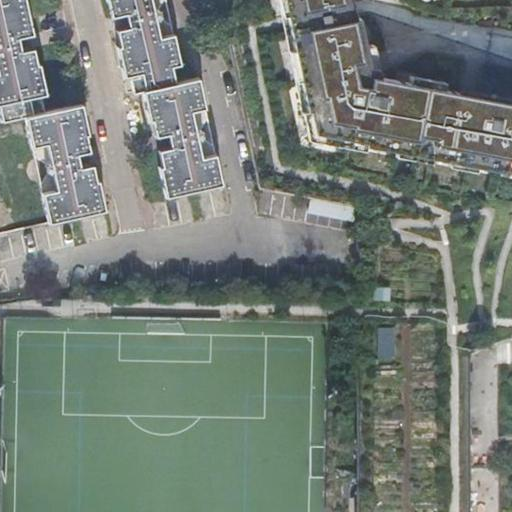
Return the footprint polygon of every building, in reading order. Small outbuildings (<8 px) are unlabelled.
[(0,0),(0,115),(2,124),(27,119),(34,160),(37,159),(53,156),(54,159),(44,164),(44,166),(44,170),(45,173),(47,177),(51,177),(58,176),(58,180),(41,185),(48,226),(105,213),(99,184),(95,184),(92,167),(79,170),(77,156),(89,153),(86,137),(89,137),(81,107),(43,115),(32,117),(28,100),(39,98),(45,96),(40,67),(37,67),(33,51),(21,53),(18,38),(32,36),(24,0),(0,0)] [(104,0),(105,3),(108,2),(112,18),(123,16),(127,30),(115,33),(119,49),(116,49),(123,80),(128,79),(140,77),(144,93),(142,93),(148,123),(152,123),(154,139),(167,136),(169,150),(158,152),(162,169),(159,170),(165,200),(222,188),(213,146),(210,147),(194,151),(192,146),(196,144),(199,143),(202,140),(203,136),(200,130),(196,130),(193,130),(189,130),(188,125),(205,122),(198,81),(174,85),(171,69),(179,67),(171,27),(167,28),(150,31),(149,26),(154,25),(158,24),(160,22),(161,17),(160,13),(158,10),(155,10),(146,12),(145,6),(162,2),(161,0),(104,0)] [(278,0),(308,140),(365,150),(366,145),(393,150),(392,156),(431,162),(432,157),(450,161),(448,166),(476,171),(477,166),(511,171),(511,96),(511,97),(458,87),(457,92),(444,89),(445,82),(411,76),(410,83),(402,82),(380,78),(377,65),(378,65),(374,45),(366,47),(360,18),(356,18),(352,0),(278,0)] [(158,10),(162,2),(145,6),(146,12),(155,10),(158,10)] [(167,28),(160,22),(158,24),(154,25),(149,26),(150,31),(167,28)] [(132,95),(142,93),(144,93),(140,77),(128,79),(132,95)] [(43,115),(39,98),(28,100),(32,117),(43,115)] [(200,130),(205,122),(188,125),(189,130),(193,130),(196,130),(200,130)] [(210,147),(202,140),(199,143),(196,144),(192,146),(194,151),(210,147)] [(37,159),(44,164),(54,159),(53,156),(37,159)] [(47,177),(41,185),(58,180),(58,176),(51,177),(47,177)] [(378,327),(376,355),(394,356),(395,328),(378,327)] [(472,511),(473,380),(358,380),(357,511),(472,511)]
